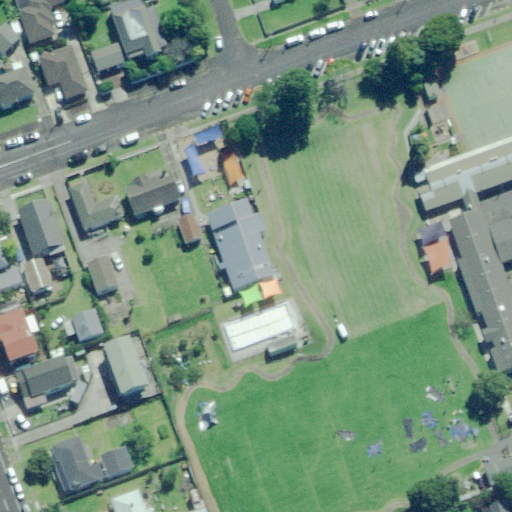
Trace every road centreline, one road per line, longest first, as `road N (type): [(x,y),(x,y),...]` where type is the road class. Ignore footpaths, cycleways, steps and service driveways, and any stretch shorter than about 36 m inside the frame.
road 1 (residential): [(0,166),(246,78)]
road 2 (residential): [(246,78),(461,0)]
